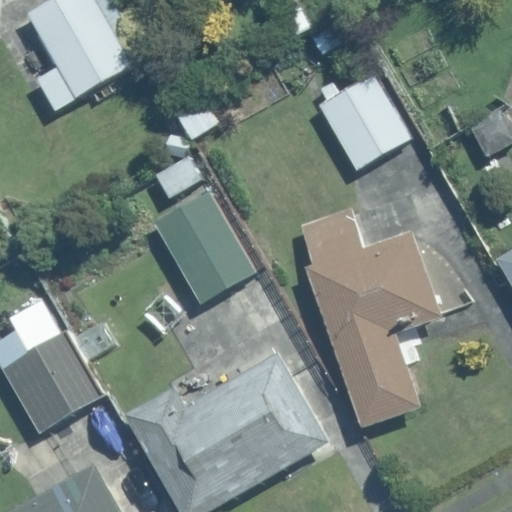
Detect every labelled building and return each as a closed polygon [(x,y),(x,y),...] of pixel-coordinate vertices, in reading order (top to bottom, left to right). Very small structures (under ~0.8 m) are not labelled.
[(63,114),(135,71),(155,58),(119,0),(57,0),(34,15),(66,67),(43,81),(63,114)] [(325,105),(327,108),(365,171),(420,138),(380,72),(325,105)] [(181,112),(183,115),(202,141),(226,123),(205,94),(181,112)] [(492,158),(496,156),(511,147),(511,107),(511,106),(475,126),(492,158)] [(205,307),(264,274),(189,135),(155,153),(168,176),(152,185),(170,219),(160,225),(160,226),(205,307)] [(324,269),(316,271),(368,428),(425,409),(396,320),(446,303),(423,236),(370,253),(355,210),(309,226),(324,269)] [(0,214),(0,244),(13,237),(0,214)] [(25,338),(0,351),(0,354),(44,434),(109,398),(76,337),(72,339),(50,299),(14,319),(25,338)] [(132,416),(135,421),(187,511),(214,511),(338,441),(288,354),(194,409),(181,387),(132,416)] [(22,511),(126,511),(103,468),(22,511)]
